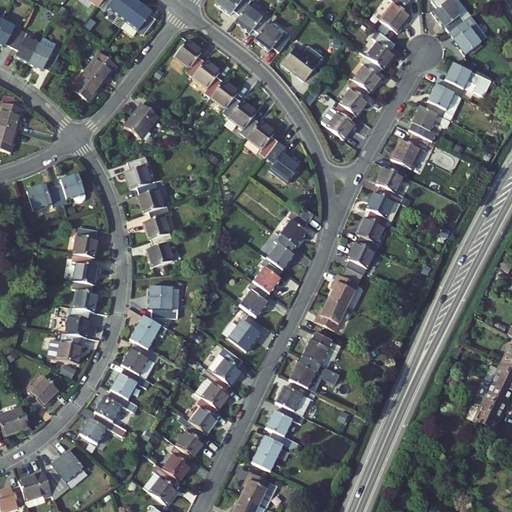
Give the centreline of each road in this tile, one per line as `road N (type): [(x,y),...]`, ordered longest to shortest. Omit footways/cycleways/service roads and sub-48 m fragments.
road 1 (residential): [(0,465),(74,406),(117,317),(115,219),(75,139)]
road 2 (residential): [(200,511),(329,232)]
road 3 (secondary): [(511,166),(457,265),(405,393)]
road 4 (secondary): [(405,393),(511,194)]
road 5 (residential): [(184,13),(270,81),(323,170)]
road 6 (residential): [(184,13),(75,139)]
road 7 (residential): [(357,172),(426,47)]
road 8 (secondary): [(405,393),(355,511)]
